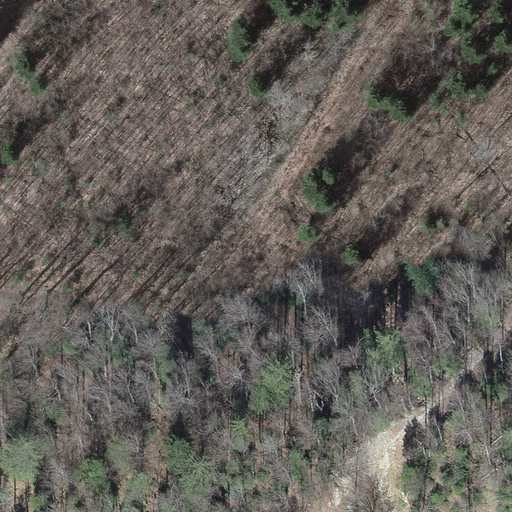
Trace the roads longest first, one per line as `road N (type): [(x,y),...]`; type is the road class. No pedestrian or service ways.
road 1 (track): [(383,0),(183,318)]
road 2 (track): [(511,330),(420,416),(389,481),(392,511)]
